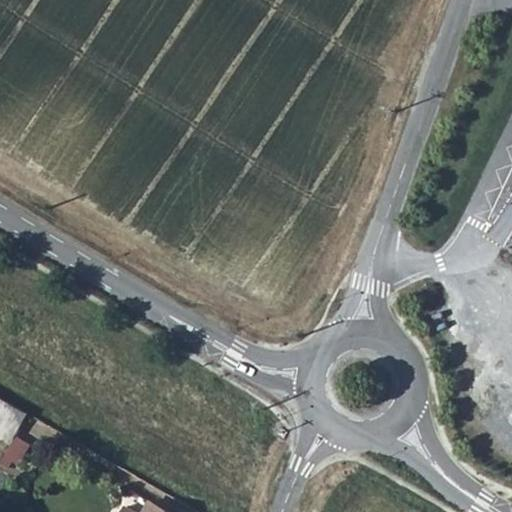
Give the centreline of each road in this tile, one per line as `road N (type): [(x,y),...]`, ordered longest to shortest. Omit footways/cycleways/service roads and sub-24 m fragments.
road 1 (tertiary): [(312,374),(251,365),(0,214)]
road 2 (unclassified): [(367,333),(371,264),(464,0)]
road 3 (tertiary): [(496,511),(450,481),(395,422)]
